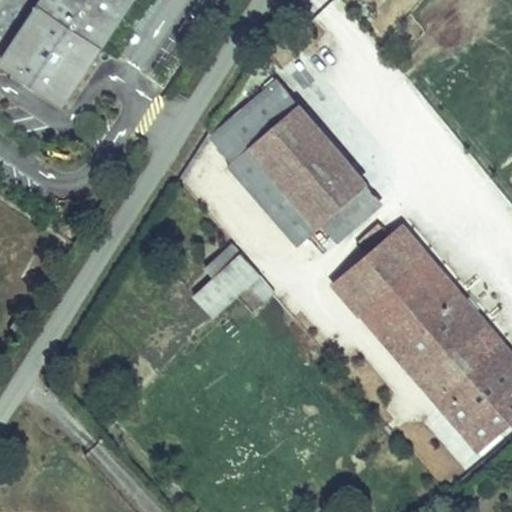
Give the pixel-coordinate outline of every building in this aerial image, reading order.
[(45,0),(7,60),(71,101),(118,26),(135,0),(45,0)] [(218,129),(239,153),(299,102),(278,77),(218,129)] [(299,102),(239,153),(234,158),(299,236),(299,237),(317,221),(323,214),(324,214),(330,209),(365,180),(361,175),(348,159),(323,129),(299,102)] [(330,209),(324,214),(338,232),(378,197),(365,180),(330,209)] [(511,421),(511,352),(485,322),(422,247),(399,222),(334,277),(413,371),(479,450),(511,421)] [(209,267),(188,286),(207,309),(245,278),(262,297),(276,286),(231,232),(202,257),(209,267)]
